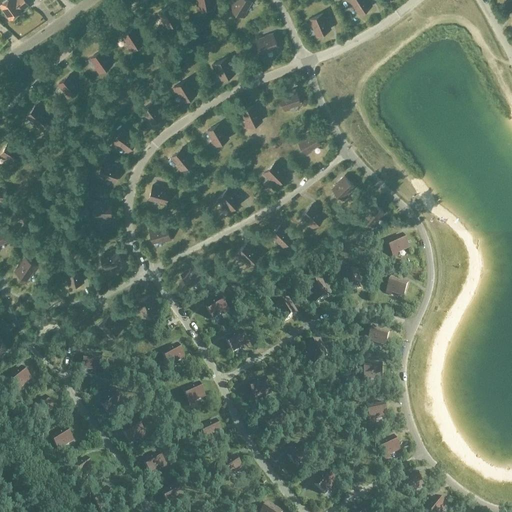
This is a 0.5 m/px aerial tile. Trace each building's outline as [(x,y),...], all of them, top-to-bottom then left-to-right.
[(0,0),(0,4),(10,19),(23,10),(24,11),(29,8),(28,6),(29,6),(25,0),(0,0)] [(198,0),(199,5),(196,5),(197,10),(214,7),(212,0),(198,0)] [(245,12),(252,1),(249,0),(235,0),(236,0),(231,9),(245,18),(247,13),(245,12)] [(353,3),(360,14),(372,6),(371,5),(371,3),(369,0),(368,0),(367,0),(348,0),(351,4),(353,3)] [(171,6),(158,13),(164,23),(162,25),(164,29),(179,21),(174,12),(175,11),(173,8),(172,7),(171,6)] [(312,24),(317,35),(330,29),(329,28),(330,26),(329,23),(327,23),(323,14),(308,20),(310,25),(312,24)] [(135,28),(123,35),(130,46),(128,47),(130,51),(144,42),(139,34),(139,32),(137,29),(136,29),(135,28)] [(266,52),(278,48),(273,34),(272,35),(271,34),(267,35),(267,37),(257,40),(262,56),(267,54),(266,52)] [(102,50),(91,58),(98,68),(96,70),(99,74),(112,64),(106,56),(107,54),(105,52),(103,51),(102,50)] [(217,68),(222,80),(235,73),(234,72),(235,70),(233,67),(232,67),(227,58),(212,65),(214,70),(217,68)] [(69,75),(59,84),(66,93),(64,95),(67,99),(80,88),(74,80),(74,79),(72,76),(71,76),(69,75)] [(178,91),(184,101),(196,94),(195,93),(196,91),(194,88),(193,88),(187,79),(173,88),(176,92),(178,91)] [(289,108),(301,104),(296,90),(295,91),(293,90),(290,91),(290,93),(280,96),(285,112),(290,110),(289,108)] [(145,114),(152,124),(164,116),(163,114),(163,113),(161,110),(159,110),(153,102),(140,112),(143,116),(145,114)] [(36,105),(27,116),(36,124),(34,126),(38,129),(49,117),(41,110),(41,109),(39,106),(37,106),(36,105)] [(254,105),(242,111),(247,123),(245,124),(247,128),(262,121),(258,112),(258,110),(257,107),(255,107),(254,105)] [(220,123),(208,131),(214,141),(212,143),(214,147),(229,138),(223,130),(224,128),(222,125),(221,125),(220,123)] [(118,144),(128,151),(137,140),(135,139),(135,138),(132,136),(131,136),(123,130),(113,144),(117,146),(118,144)] [(310,150),(320,144),(313,132),(312,132),(310,132),(307,134),(307,135),(298,140),(307,155),(311,152),(310,150)] [(8,142),(1,154),(12,161),(11,163),(15,165),(23,151),(15,146),(14,144),(11,143),(10,143),(8,142)] [(182,148),(172,157),(180,166),(178,168),(181,172),(193,161),(187,153),(187,152),(185,149),(184,149),(182,148)] [(103,178),(115,182),(120,168),(118,168),(117,167),(114,165),(113,166),(103,163),(98,178),(102,180),(103,178)] [(268,176),(277,185),(287,175),(286,174),(286,172),(284,170),(282,170),(275,163),(263,174),(267,178),(268,176)] [(346,195),(355,187),(345,177),(344,178),(343,178),(340,180),(340,182),(333,189),(344,201),(348,197),(346,195)] [(153,185),(149,199),(161,202),(160,205),(165,206),(170,190),(160,187),(159,186),(156,185),(155,186),(153,185)] [(222,202),(231,211),(241,201),(240,199),(240,198),(237,196),(236,196),(229,188),(217,200),(220,204),(222,202)] [(99,217),(111,217),(111,203),(110,203),(109,202),(105,202),(104,203),(94,202),(94,219),(99,219),(99,217)] [(376,222),(384,212),(374,203),(373,205),(371,205),(369,207),(369,209),(363,216),(375,227),(378,224),(376,222)] [(312,205),(302,215),(311,224),(309,225),(312,229),(324,217),(317,210),(317,208),(314,206),(313,206),(312,205)] [(150,229),(154,243),(166,239),(166,242),(171,240),(166,224),(157,227),(155,227),(152,228),(151,229),(150,229)] [(281,225),(271,235),(280,243),(278,245),(282,249),(293,237),(286,230),(286,228),(284,226),(282,226),(281,225)] [(0,244),(8,241),(9,243),(13,242),(7,226),(0,228),(0,244)] [(397,254),(408,249),(403,236),(401,237),(400,236),(397,238),(396,239),(387,243),(394,258),(398,256),(397,254)] [(248,243),(238,253),(246,261),(245,263),(248,267),(260,255),(253,248),(253,246),(250,244),(249,244),(248,243)] [(110,267),(122,263),(117,250),(115,250),(114,250),(111,251),(110,252),(101,256),(107,271),(111,270),(110,267)] [(16,272),(27,280),(34,269),(36,271),(39,267),(25,257),(20,266),(18,266),(16,269),(16,270),(16,272)] [(66,273),(69,286),(83,282),(83,281),(83,279),(83,276),(81,275),(79,265),(63,269),(64,274),(66,273)] [(182,275),(190,287),(200,279),(202,281),(206,278),(196,265),(188,271),(186,271),(184,273),(183,274),(182,275)] [(345,279),(347,291),(361,289),(361,287),(361,286),(361,283),(360,282),(358,272),(342,275),(342,280),(345,279)] [(392,293),(404,297),(408,284),(407,283),(406,282),(403,281),(401,282),(392,278),(387,294),(391,296),(392,293)] [(311,292),(316,303),(329,298),(328,296),(329,295),(327,292),(326,291),(322,282),(307,289),(309,293),(311,292)] [(150,295),(137,301),(142,312),(140,313),(142,318),(157,311),(153,302),(153,301),(152,297),(151,297),(150,295)] [(205,308),(213,319),(224,313),(225,315),(229,312),(220,298),(211,304),(210,303),(207,305),(207,307),(205,308)] [(279,311),(285,322),(297,315),(296,313),(297,312),(295,309),(293,309),(288,300),(274,309),(276,313),(279,311)] [(111,315),(100,324),(107,334),(105,335),(108,339),(121,329),(115,321),(115,319),(113,317),(112,317),(111,315)] [(374,343),(385,346),(390,333),(388,332),(387,331),(384,330),(383,331),(373,328),(368,344),(373,345),(374,343)] [(226,340),(233,352),(244,346),(245,348),(249,346),(241,332),(232,337),(231,336),(228,338),(227,339),(226,340)] [(320,341),(307,348),(314,359),(311,360),(314,364),(328,356),(323,347),(324,346),(322,343),(320,342),(320,341)] [(173,364),(184,358),(178,346),(176,347),(175,346),(172,348),(171,349),(162,354),(171,369),(175,366),(173,364)] [(84,356),(83,370),(96,370),(96,373),(100,373),(101,356),(91,356),(90,355),(87,355),(85,356),(84,356)] [(369,379),(382,380),(382,366),(380,366),(379,365),(376,365),(375,365),(365,365),(365,382),(369,382),(369,379)] [(21,387),(31,380),(22,369),(21,370),(19,370),(17,372),(17,373),(9,379),(19,392),(23,389),(21,387)] [(249,384),(254,398),(266,394),(267,396),(271,394),(266,379),(256,382),(255,381),(251,383),(251,384),(249,384)] [(194,402),(205,397),(199,384),(198,385),(196,385),(193,386),(193,387),(183,392),(190,407),(195,405),(194,402)] [(100,404),(109,415),(119,408),(121,410),(124,407),(114,394),(106,400),(105,400),(102,402),(102,403),(100,404)] [(43,416),(54,410),(46,398),(44,399),(43,399),(40,400),(40,402),(31,407),(41,421),(45,419),(43,416)] [(375,420),(387,418),(384,404),(383,404),(381,403),(378,404),(377,405),(367,407),(371,424),(376,423),(375,420)] [(265,422),(272,434),(283,428),(284,430),(288,428),(280,413),(271,418),(270,418),(267,420),(266,421),(265,422)] [(122,432),(131,444),(141,437),(142,439),(146,436),(137,422),(128,428),(127,428),(124,430),(124,431),(122,432)] [(211,440),(222,434),(216,422),(215,422),(213,422),(210,423),(210,425),(201,429),(208,444),(212,442),(211,440)] [(63,448),(73,442),(66,429),(65,430),(63,430),(60,432),(60,433),(51,438),(60,453),(64,450),(63,448)] [(389,456),(400,450),(394,438),(392,438),(391,438),(388,439),(388,441),(378,445),(385,460),(390,458),(389,456)] [(287,456),(296,467),(305,459),(307,461),(311,458),(300,445),(292,451),(291,451),(288,453),(288,455),(287,456)] [(143,463),(151,475),(161,468),(163,470),(167,468),(158,454),(149,459),(148,459),(145,460),(145,462),(143,463)] [(232,477),(243,470),(235,458),(234,459),(232,459),(230,461),(229,462),(221,467),(230,482),(234,479),(232,477)] [(84,478),(94,470),(86,459),(85,460),(83,460),(81,462),(80,463),(72,469),(82,483),(86,480),(84,478)] [(314,485),(325,495),(333,485),(335,487),(338,483),(326,472),(319,480),(318,480),(315,483),(315,484),(314,485)] [(414,493),(424,485),(414,474),(413,475),(412,475),(409,477),(409,479),(401,486),(412,498),(416,495),(414,493)] [(162,494),(169,506),(180,501),(181,503),(185,501),(177,486),(168,491),(167,490),(164,492),(164,493),(162,494)] [(104,508),(115,501),(107,489),(106,490),(104,490),(101,491),(101,493),(92,498),(101,511),(105,510),(104,508)] [(442,511),(447,507),(436,498),(435,499),(434,499),(432,502),(432,503),(425,511),(426,511),(442,511)]
